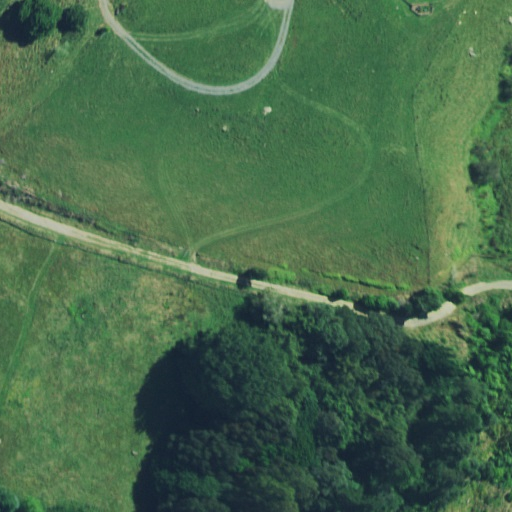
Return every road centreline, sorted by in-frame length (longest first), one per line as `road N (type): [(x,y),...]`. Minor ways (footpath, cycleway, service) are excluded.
road 1 (unclassified): [(0,208),(106,248),(410,332),(451,320),(480,293),(511,291)]
road 2 (unclassified): [(106,0),(106,11),(188,86),(246,86),(280,49),(294,0)]
